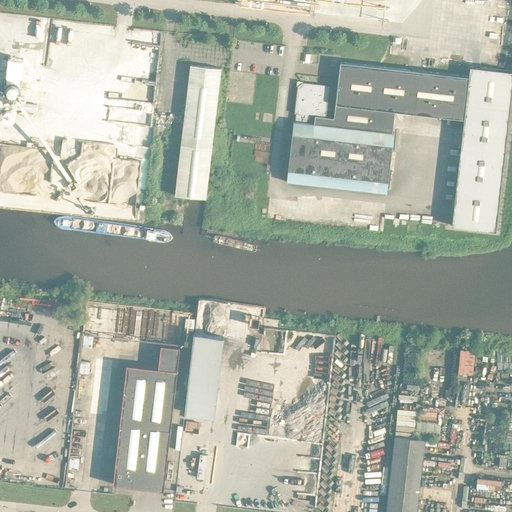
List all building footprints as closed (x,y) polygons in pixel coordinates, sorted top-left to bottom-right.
[(294,125),(287,185),(387,197),(393,136),(392,136),(395,114),(414,117),(447,121),(447,127),(463,129),(452,230),(496,235),(511,92),(511,74),(470,70),(469,80),(419,74),(340,65),(334,122),(326,121),(326,120),(330,89),(298,86),(295,117),(296,117),(295,125),(294,125)] [(175,198),(205,202),(206,202),(221,72),(190,68),(175,198)] [(7,83),(5,96),(19,98),(20,84),(7,83)] [(16,110),(16,109),(15,109),(15,108),(14,107),(13,106),(12,106),(11,106),(10,106),(9,106),(8,106),(7,106),(7,107),(7,108),(6,108),(5,108),(4,109),(4,110),(4,111),(4,112),(4,113),(4,114),(4,115),(5,115),(6,115),(6,117),(5,117),(6,117),(7,118),(8,118),(9,118),(10,119),(11,119),(12,118),(13,118),(14,118),(14,116),(15,116),(15,117),(16,116),(16,115),(16,114),(17,113),(17,112),(17,111),(16,110)] [(113,488),(164,494),(180,351),(161,349),(158,372),(127,368),(113,488)] [(386,511),(416,511),(425,443),(395,439),(386,511)] [(197,482),(204,483),(207,459),(200,458),(197,482)]
